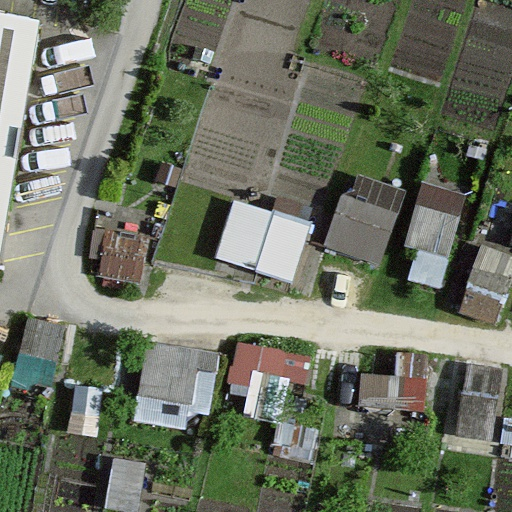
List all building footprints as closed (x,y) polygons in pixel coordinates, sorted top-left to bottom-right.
[(43,22),(0,15),(0,274),(6,275),(43,22)] [(334,233),(388,251),(413,178),(359,160),(334,233)] [(455,251),(478,185),(434,170),(411,236),(455,251)] [(301,270),(319,212),(242,188),(224,246),(301,270)] [(218,413),(230,342),(157,329),(145,401),(218,413)] [(312,381),(321,349),(251,331),(243,363),(312,381)]
